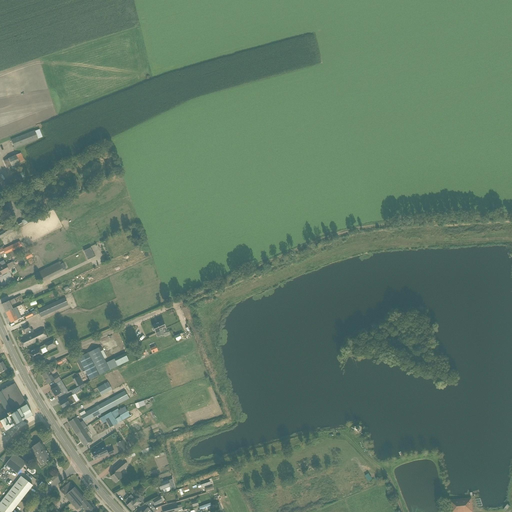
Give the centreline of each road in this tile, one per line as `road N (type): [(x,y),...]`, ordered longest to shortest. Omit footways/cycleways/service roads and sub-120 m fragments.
road 1 (track): [(511,216),(348,231),(179,302)]
road 2 (unclassified): [(22,372),(179,302)]
